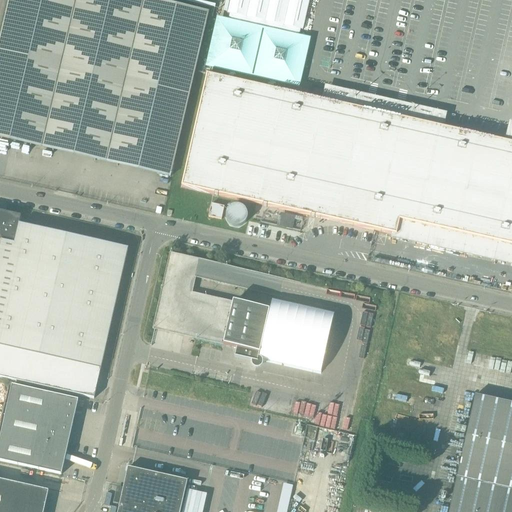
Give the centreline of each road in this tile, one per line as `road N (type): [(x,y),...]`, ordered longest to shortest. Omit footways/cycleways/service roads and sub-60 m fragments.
road 1 (unclassified): [(511,304),(157,225)]
road 2 (unclassified): [(81,511),(95,485),(157,225)]
road 3 (unclassified): [(157,225),(0,187)]
